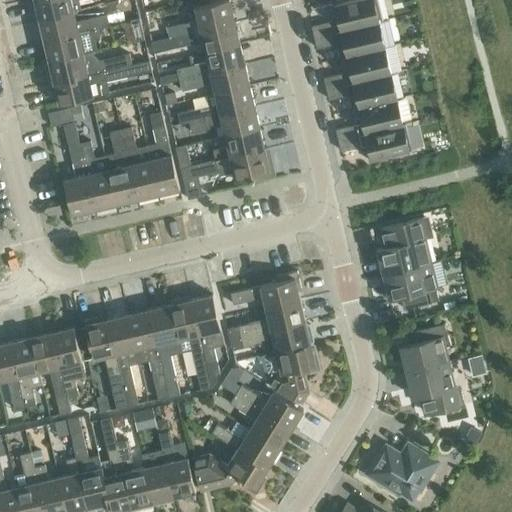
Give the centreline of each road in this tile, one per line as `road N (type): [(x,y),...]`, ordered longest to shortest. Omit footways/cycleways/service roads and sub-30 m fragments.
road 1 (residential): [(303,511),(370,390),(332,217)]
road 2 (residential): [(49,289),(332,217)]
road 3 (residential): [(332,217),(280,0)]
road 4 (residential): [(49,289),(0,89)]
